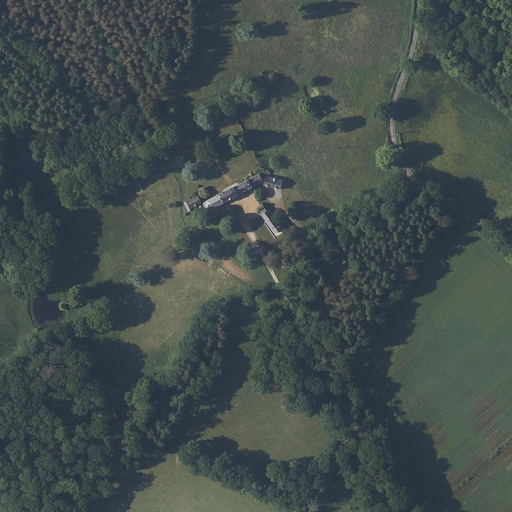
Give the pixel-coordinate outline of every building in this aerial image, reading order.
[(265,182),(260,173),(250,178),(255,185),(253,185),(255,187),(265,182)] [(284,180),(267,176),(264,185),(281,190),(284,180)] [(250,178),(208,200),(213,210),(255,187),(253,185),(255,185),(250,178)] [(197,208),(196,206),(204,200),(200,194),(197,196),(195,193),(193,195),(194,197),(188,201),(193,210),(197,208)] [(271,209),(262,214),(274,234),(283,228),(271,209)] [(215,224),(222,220),(219,215),(212,219),(215,224)] [(327,231),(317,238),(319,242),(330,235),(327,231)] [(352,249),(346,238),(333,247),(343,262),(350,257),(347,253),(352,249)]
